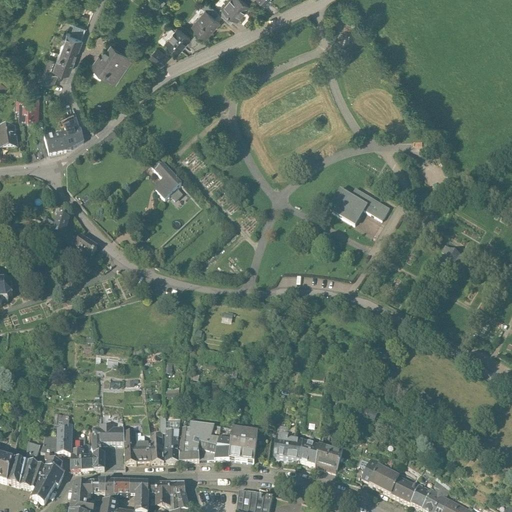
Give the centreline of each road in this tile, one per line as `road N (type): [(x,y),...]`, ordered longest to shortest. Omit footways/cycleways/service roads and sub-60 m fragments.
road 1 (residential): [(511,396),(373,313),(157,279),(120,259),(87,226),(49,170)]
road 2 (residential): [(378,511),(309,485),(234,476),(77,479),(54,507)]
road 3 (residential): [(91,142),(175,73),(325,0)]
road 4 (residential): [(91,142),(68,87),(101,0)]
